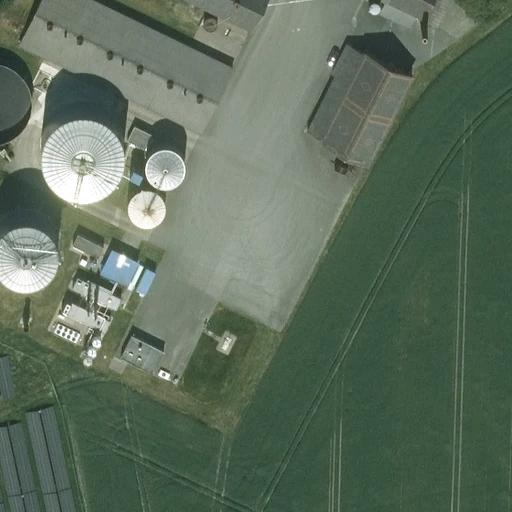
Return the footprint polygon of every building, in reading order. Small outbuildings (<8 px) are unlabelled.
[(233,69),(90,0),(40,0),(20,43),(25,46),(107,86),(202,132),(233,69)] [(191,0),(252,30),(266,0),(191,0)] [(385,0),(381,7),(381,9),(383,11),(409,24),(417,9),(423,12),(420,17),(425,20),(436,25),(448,0),(385,0)] [(246,34),(230,26),(227,32),(243,40),(246,34)] [(332,75),(349,83),(364,52),(348,44),(332,75)] [(412,74),(365,51),(364,52),(349,83),(320,140),(366,163),(412,74)] [(0,140),(6,139),(18,131),(26,121),(31,108),(31,95),(26,82),(18,72),(7,64),(0,62),(0,140)] [(61,181),(73,186),(86,187),(99,184),(110,177),(118,166),(123,154),(123,141),(120,129),(113,118),(101,109),(88,105),(73,105),(60,110),(49,120),(42,133),(40,147),(43,161),(51,173),(61,181)] [(152,135),(134,126),(127,141),(145,150),(152,135)] [(148,172),(152,177),(158,180),(165,182),(171,181),(177,177),(182,172),(184,166),(184,159),(182,153),(178,148),(173,144),(167,142),(161,143),(155,145),(150,149),(147,154),(145,160),(145,166),(148,172)] [(143,171),(134,166),(130,175),(139,179),(143,171)] [(129,210),(133,215),(138,219),(144,220),(150,220),(156,218),(161,213),(164,208),(165,202),(164,196),(161,190),(156,186),(151,184),(145,183),(139,185),(133,188),(130,193),(128,199),(127,205),(129,210)] [(0,265),(6,271),(16,276),(27,277),(38,275),(47,269),(54,260),(58,250),(58,239),(54,228),(48,220),(38,214),(28,211),(17,212),(7,216),(0,222),(0,265)] [(104,246),(78,234),(73,245),(98,257),(104,246)] [(138,263),(110,250),(101,270),(128,283),(138,263)] [(152,291),(158,270),(149,267),(142,288),(152,291)] [(121,298),(78,277),(72,287),(116,309),(121,298)] [(110,320),(67,299),(61,310),(105,331),(110,320)] [(164,351),(132,335),(121,356),(153,372),(164,351)] [(13,356),(0,357),(0,398),(18,396),(13,356)] [(61,427),(55,406),(34,411),(40,433),(61,427)]
